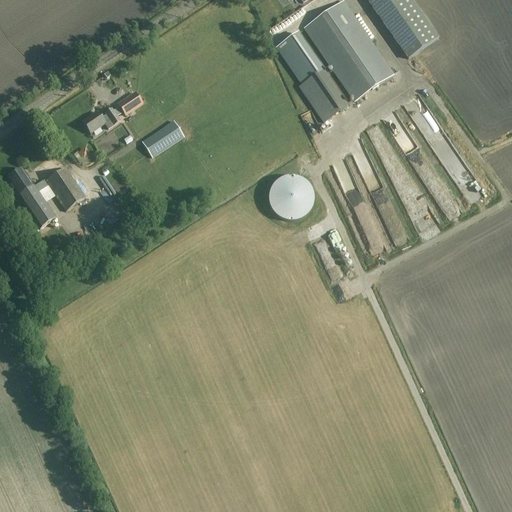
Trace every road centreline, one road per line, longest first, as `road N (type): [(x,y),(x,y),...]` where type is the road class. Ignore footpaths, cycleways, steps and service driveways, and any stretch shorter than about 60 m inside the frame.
road 1 (track): [(369,292),(469,511)]
road 2 (tertiary): [(0,131),(193,0)]
